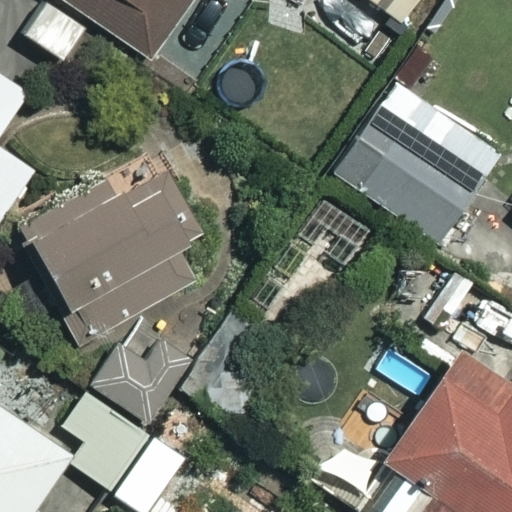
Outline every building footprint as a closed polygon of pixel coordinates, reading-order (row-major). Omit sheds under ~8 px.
[(176,0),(23,0),(10,20),(57,53),(86,13),(140,51),(176,0)] [(414,0),(367,0),(401,21),(414,0)] [(0,124),(25,90),(0,72),(0,211),(30,169),(0,147),(0,124)] [(494,147),(393,77),(330,169),(432,239),(494,147)] [(202,264),(135,149),(16,220),(84,334),(202,264)] [(155,317),(97,363),(140,418),(183,385),(197,403),(213,391),(155,317)] [(511,511),(511,374),(451,333),(373,447),(401,466),(372,509),(377,511),(511,511)] [(0,511),(25,511),(61,459),(76,437),(59,426),(0,385),(0,511)] [(86,385),(59,426),(76,437),(61,459),(116,496),(158,433),(86,385)]
